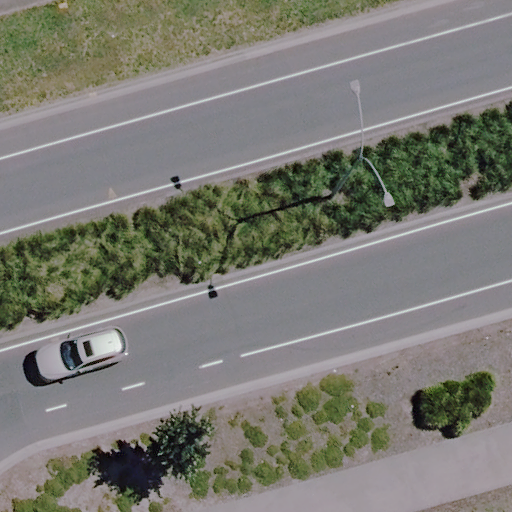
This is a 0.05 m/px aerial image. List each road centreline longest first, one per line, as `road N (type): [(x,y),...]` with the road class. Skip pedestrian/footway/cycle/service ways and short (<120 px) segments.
road 1 (secondary): [(0,187),(511,38)]
road 2 (secondary): [(511,261),(0,395)]
